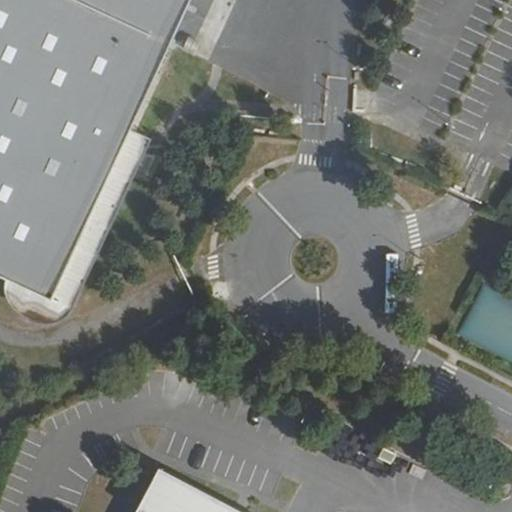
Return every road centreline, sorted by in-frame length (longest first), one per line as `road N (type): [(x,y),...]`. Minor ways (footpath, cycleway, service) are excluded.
road 1 (unknown): [(387,511),(219,429),(121,411),(69,421),(50,442),(19,511)]
road 2 (unclassified): [(358,306),(378,270),(372,229),(344,200),(304,192),(267,210),(246,251),(257,295),(273,311)]
road 3 (unknown): [(378,249),(459,177),(511,86)]
road 4 (unknown): [(324,193),(315,121),(331,0)]
road 5 (unclassified): [(511,413),(378,344),(358,306)]
road 6 (unknown): [(436,0),(380,133)]
